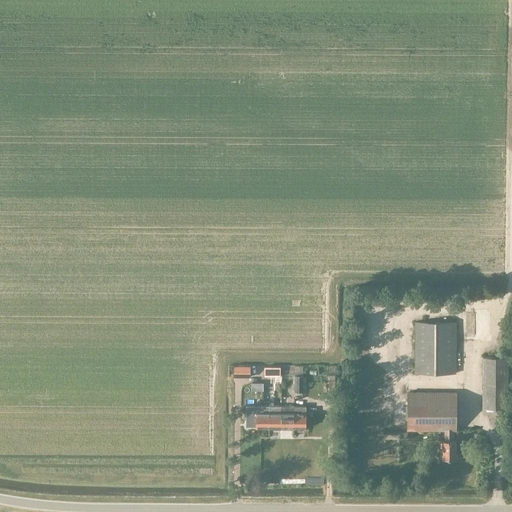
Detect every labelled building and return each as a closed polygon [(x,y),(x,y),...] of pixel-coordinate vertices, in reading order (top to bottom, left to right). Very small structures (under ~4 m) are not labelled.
[(486,341),(486,315),(464,315),(464,341),(486,341)] [(414,322),(414,373),(455,373),(455,322),(414,322)] [(487,342),(478,343),(480,356),(488,355),(487,342)] [(507,408),(507,356),(481,356),(481,408),(507,408)] [(250,377),(250,367),(233,367),(232,377),(250,377)] [(294,391),(302,391),(302,375),(294,375),(294,391)] [(272,392),(263,392),(263,401),(272,402),(272,392)] [(455,430),(455,423),(455,392),(407,392),(407,430),(444,430),(444,440),(442,440),(441,458),(455,458),(455,440),(452,440),(452,430),(455,430)] [(269,427),(269,405),(246,405),(246,426),(256,427),(269,427)] [(274,407),(274,405),(269,405),(269,427),(281,427),(281,407),(274,407)] [(293,406),(293,405),(288,405),(281,405),(281,407),(281,427),(293,428),(293,406)] [(293,406),(293,428),(306,428),(306,406),(293,406)]
